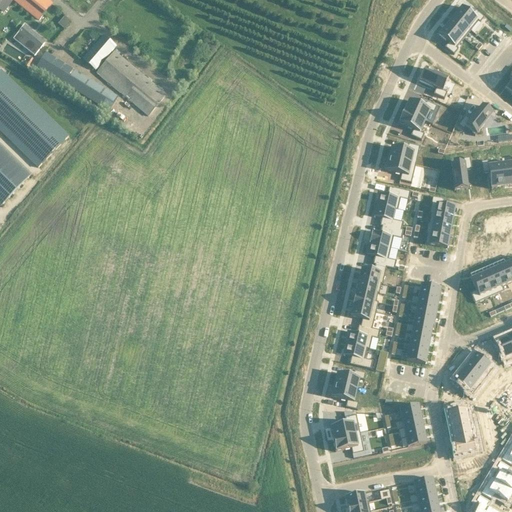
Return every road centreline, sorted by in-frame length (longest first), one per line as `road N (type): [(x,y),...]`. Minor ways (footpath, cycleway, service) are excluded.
road 1 (tertiary): [(319,496),(305,401),(367,137),(412,41)]
road 2 (residential): [(442,350),(467,208),(511,202)]
road 3 (residential): [(319,496),(446,469)]
road 4 (residential): [(511,115),(412,41)]
road 5 (residential): [(446,469),(431,399),(442,350)]
